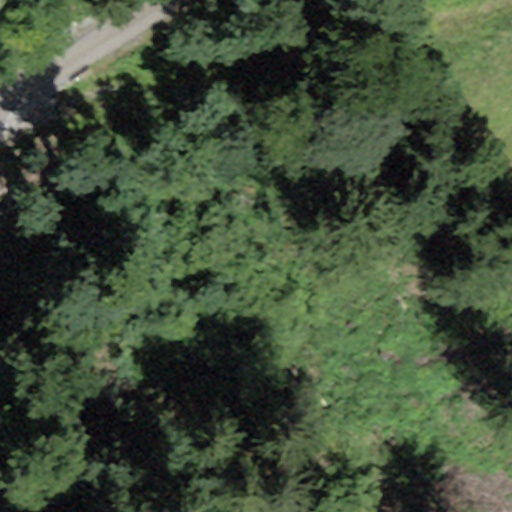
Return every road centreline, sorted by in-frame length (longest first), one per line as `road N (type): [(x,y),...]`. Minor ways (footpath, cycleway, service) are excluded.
road 1 (track): [(20,103),(238,57),(503,19)]
road 2 (unclassified): [(0,120),(158,0)]
